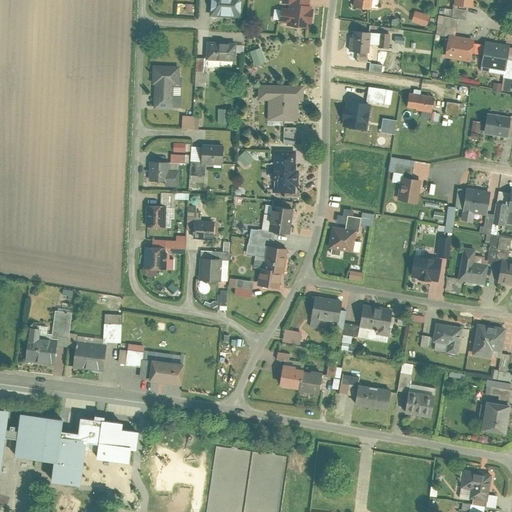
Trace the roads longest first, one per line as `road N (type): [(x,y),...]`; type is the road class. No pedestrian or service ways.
road 1 (residential): [(336,0),(321,218),(300,279)]
road 2 (residential): [(511,457),(232,410)]
road 3 (residential): [(232,410),(0,374)]
road 4 (residential): [(129,129),(133,283),(151,303),(187,310)]
road 5 (residential): [(300,279),(511,315)]
